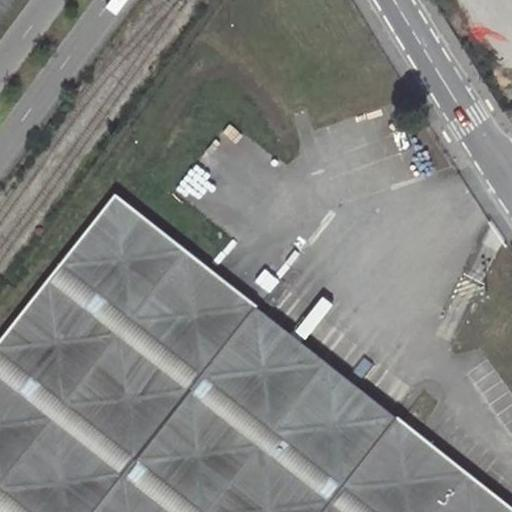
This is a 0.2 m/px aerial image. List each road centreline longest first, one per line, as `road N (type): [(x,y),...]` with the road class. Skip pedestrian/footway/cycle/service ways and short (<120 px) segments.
road 1 (secondary): [(396,0),(508,178)]
road 2 (secondary): [(0,150),(111,0)]
